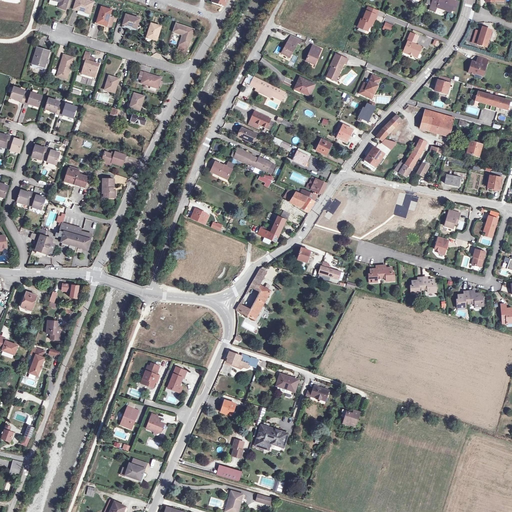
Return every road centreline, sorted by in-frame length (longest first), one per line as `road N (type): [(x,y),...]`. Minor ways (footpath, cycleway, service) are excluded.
road 1 (residential): [(150,294),(206,141),(283,0)]
road 2 (unclassified): [(95,275),(144,160),(221,19)]
road 3 (track): [(150,294),(69,511)]
road 4 (unclassified): [(470,13),(456,43),(343,174)]
road 5 (residential): [(509,207),(487,282),(369,248)]
road 6 (residential): [(29,459),(95,275)]
road 7 (residential): [(18,272),(24,255),(4,213),(33,131),(8,124)]
road 8 (unclassified): [(343,174),(292,241),(230,293)]
